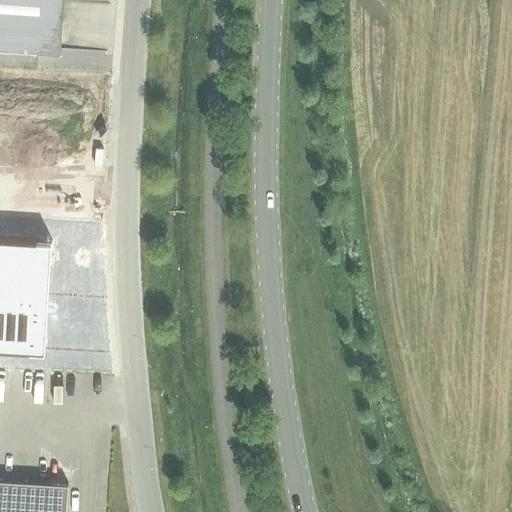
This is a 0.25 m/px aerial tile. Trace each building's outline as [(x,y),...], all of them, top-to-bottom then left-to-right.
[(0,0),(0,47),(61,51),(64,0),(0,0)] [(0,142),(53,145),(55,124),(61,91),(0,87),(0,142)] [(0,142),(0,197),(54,201),(52,167),(53,145),(0,142)] [(0,292),(44,296),(46,274),(52,241),(0,237),(0,292)] [(44,296),(0,292),(0,348),(45,351),(43,318),(44,296)] [(0,479),(0,511),(66,511),(68,483),(0,479)]
